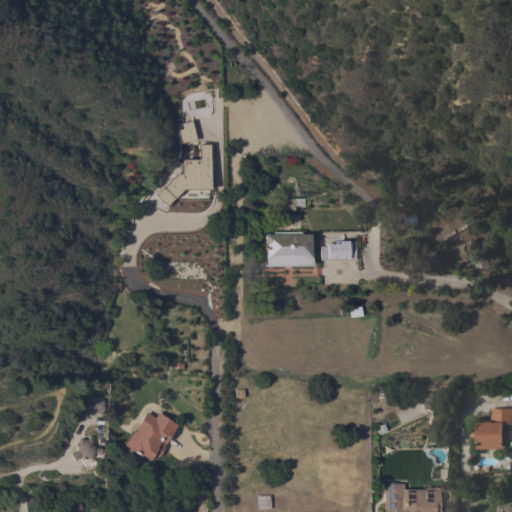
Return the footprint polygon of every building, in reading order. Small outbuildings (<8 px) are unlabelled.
[(195,140),(178,143),(174,124),(191,121),(195,140)] [(220,179),(196,179),(196,181),(194,182),(192,183),(190,183),(187,182),(186,184),(186,185),(186,187),(185,188),(183,189),(184,199),(176,199),(173,186),(175,180),(179,179),(184,174),(184,167),(186,167),(186,168),(188,168),(188,161),(194,161),(194,155),(207,155),(207,166),(220,166),(220,179)] [(284,210),(284,198),(303,198),(303,206),(293,206),(293,210),(284,210)] [(419,226),(409,229),(409,225),(405,226),(403,215),(415,212),(419,226)] [(263,266),(263,235),(272,235),(272,232),(299,232),(299,233),(301,233),(301,234),(308,234),(308,237),(310,237),(310,241),(309,241),(309,266),(263,266)] [(318,260),(318,246),(324,246),(324,243),(328,243),(328,244),(333,244),(333,241),(343,241),(343,239),(347,239),(347,241),(353,240),(353,260),(318,260)] [(101,413),(84,413),(84,396),(101,397),(101,413)] [(511,408),(511,424),(503,424),(504,448),(476,449),(476,438),(475,438),(472,438),(471,436),(471,433),(472,432),(473,431),(476,430),(476,423),(485,422),(486,421),(490,421),(490,408),(511,408)] [(175,425),(171,431),(172,431),(163,443),(165,444),(162,446),(163,447),(156,457),(155,457),(153,460),(150,457),(147,461),(139,455),(138,456),(122,445),(132,431),(133,432),(136,428),(135,426),(145,412),(153,417),(156,412),(175,425)] [(79,468),(76,461),(72,461),(68,454),(75,450),(75,446),(75,447),(73,445),(74,444),(73,444),(77,440),(79,438),(81,440),(86,440),(87,438),(91,440),(90,442),(91,442),(91,443),(92,445),(93,447),(93,448),(102,449),(101,454),(100,458),(93,457),(92,458),(92,465),(79,468)] [(382,511),(382,482),(392,482),(392,483),(402,483),(402,489),(422,490),(422,488),(424,488),(424,487),(426,487),(438,487),(438,496),(438,499),(437,502),(438,502),(438,507),(437,506),(437,511),(433,511),(432,511),(382,511)] [(268,495),(269,506),(268,506),(268,509),(256,509),(256,507),(255,507),(254,496),(268,495)]
